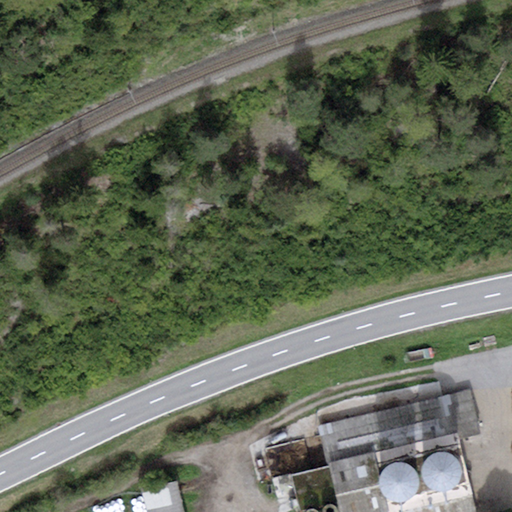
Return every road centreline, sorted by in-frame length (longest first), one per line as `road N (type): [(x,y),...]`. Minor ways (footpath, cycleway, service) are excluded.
road 1 (secondary): [(0,476),(259,359),(511,291)]
road 2 (track): [(62,511),(172,458),(231,447)]
